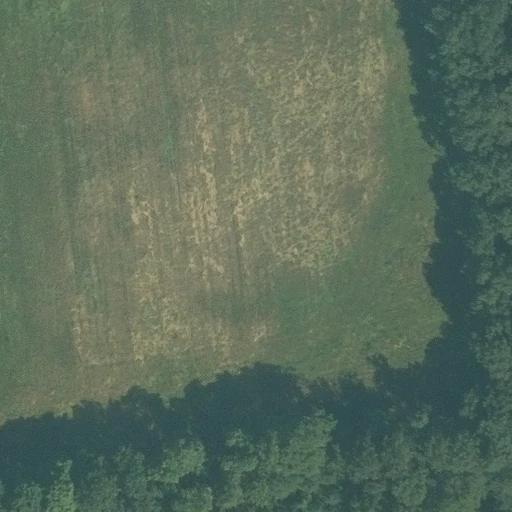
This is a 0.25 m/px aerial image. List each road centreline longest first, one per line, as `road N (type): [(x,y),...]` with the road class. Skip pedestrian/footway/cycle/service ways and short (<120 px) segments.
road 1 (track): [(511,415),(0,495)]
road 2 (track): [(471,0),(511,276)]
